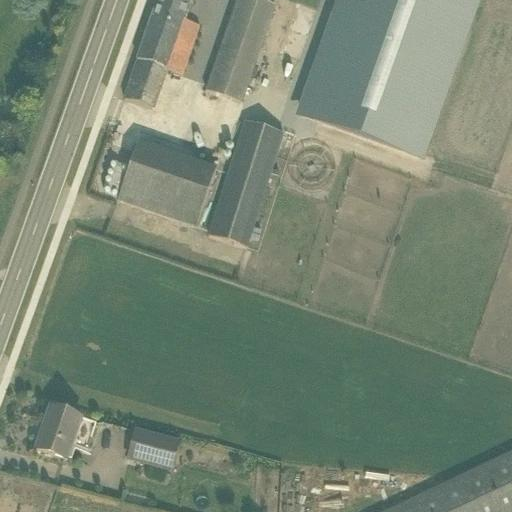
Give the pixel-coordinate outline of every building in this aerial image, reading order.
[(191,0),(157,0),(137,62),(138,62),(166,72),(173,75),(170,83),(181,87),(184,78),(182,78),(199,28),(184,23),(191,0)] [(276,0),(238,0),(206,93),(240,105),(274,7),(276,0)] [(343,0),(302,118),(419,159),(475,0),(343,0)] [(279,53),(302,60),(318,9),(295,2),(279,53)] [(138,62),(125,102),(147,110),(153,112),(166,72),(138,62)] [(245,123),(245,125),(209,238),(246,250),(282,135),(245,123)] [(216,171),(138,145),(118,202),(196,229),(216,171)] [(80,420),(50,409),(36,451),(66,461),(80,420)] [(134,430),(134,433),(126,462),(171,474),(179,442),(134,430)] [(511,511),(511,460),(401,511),(511,511)]
